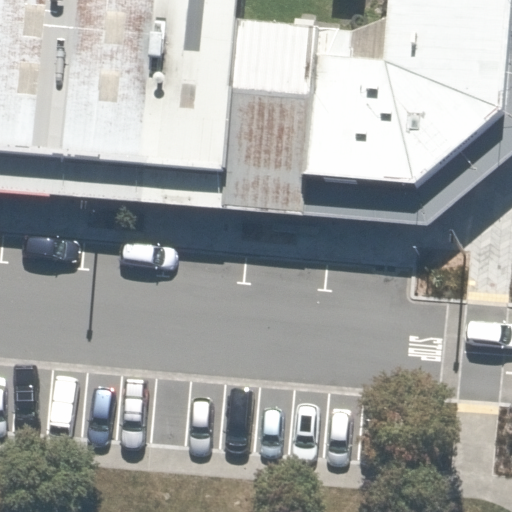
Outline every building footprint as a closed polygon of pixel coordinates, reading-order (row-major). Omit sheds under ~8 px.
[(6,0),(0,63),(0,164),(233,185),(245,0),(6,0)] [(511,0),(395,0),(395,1),(511,11),(511,0)] [(511,94),(511,11),(395,1),(390,75),(423,198),(509,129),(511,94)] [(326,71),(327,41),(246,32),(233,185),(230,222),(314,227),(316,191),(326,71)] [(423,198),(390,75),(326,71),(316,191),(423,198)]
